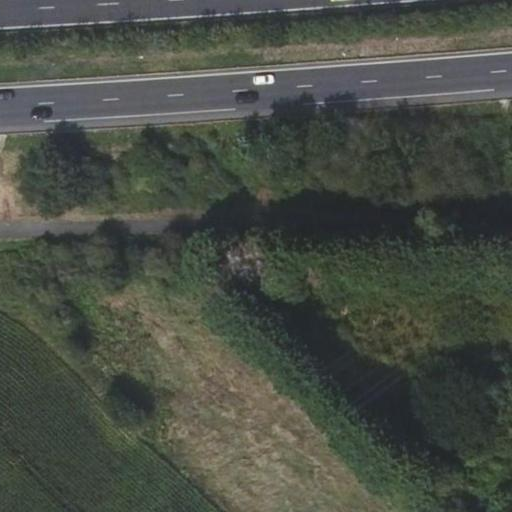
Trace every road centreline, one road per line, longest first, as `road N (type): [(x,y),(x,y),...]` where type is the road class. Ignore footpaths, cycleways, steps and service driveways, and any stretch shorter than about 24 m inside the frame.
road 1 (trunk): [(0,105),(511,68)]
road 2 (trunk): [(156,0),(0,9)]
